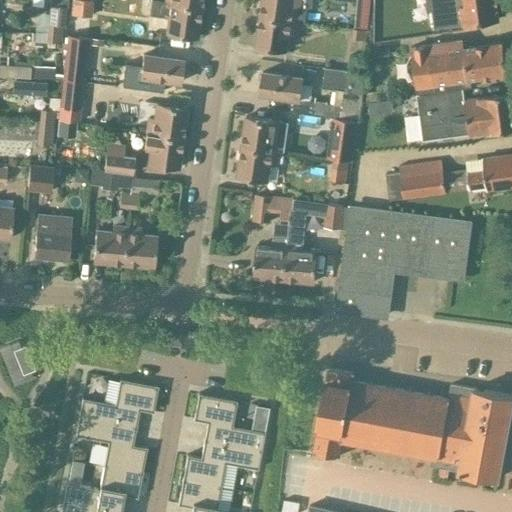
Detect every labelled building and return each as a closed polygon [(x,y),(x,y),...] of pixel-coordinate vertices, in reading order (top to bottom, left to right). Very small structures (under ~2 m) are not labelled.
[(68,0),(50,0),(46,42),(62,44),(63,27),(65,28),(68,0)] [(73,0),(72,15),(91,16),(92,0),(73,0)] [(263,0),(261,15),(297,21),(305,22),(307,8),(312,6),(312,0),(263,0)] [(499,17),(496,0),(464,0),(465,3),(433,8),(435,25),(462,21),(462,22),(499,17)] [(202,7),(165,2),(153,1),(151,15),(170,17),(167,33),(197,37),(202,7)] [(297,21),(261,15),(257,46),(287,50),(289,35),(295,35),(297,21)] [(352,38),(366,40),(367,31),(354,29),(352,38)] [(68,36),(63,80),(85,83),(90,38),(68,36)] [(417,94),(472,86),(471,78),(507,73),(503,41),(464,46),(463,39),(410,46),(412,56),(409,61),(408,67),(409,77),(411,80),(416,86),(417,94)] [(140,77),(180,82),(183,59),(143,54),(140,77)] [(0,72),(29,74),(29,64),(0,62),(0,72)] [(32,65),(31,74),(52,77),(53,68),(32,65)] [(365,75),(326,69),(323,90),(362,96),(365,75)] [(260,93),(289,97),(287,108),(313,112),(314,112),(316,100),(308,99),(310,83),(303,82),(304,77),(263,71),(260,93)] [(82,110),(85,83),(63,80),(60,107),(82,110)] [(48,83),(14,81),(13,94),(47,96),(48,83)] [(119,97),(119,82),(93,82),(93,97),(119,97)] [(150,105),(151,99),(162,101),(164,91),(133,84),(130,100),(150,105)] [(472,86),(417,94),(423,140),(469,134),(469,135),(511,129),(511,105),(510,92),(465,98),(463,88),(472,86)] [(149,117),(147,132),(182,137),(186,106),(157,103),(155,118),(149,117)] [(55,110),(41,109),(38,145),(53,146),(55,110)] [(246,116),(242,146),(278,151),(280,136),(274,135),(276,120),(246,116)] [(351,161),(357,121),(331,117),(325,158),(351,161)] [(182,137),(147,132),(145,146),(151,147),(148,164),(178,168),(182,137)] [(278,151),(242,146),(238,176),(269,180),(271,165),(276,165),(278,151)] [(103,170),(131,174),(133,156),(105,152),(103,170)] [(511,153),(482,158),(484,169),(444,175),(441,160),(400,166),(405,197),(446,192),(486,186),(487,189),(511,185),(511,153)] [(353,162),(333,159),(332,170),(351,173),(353,162)] [(50,194),(53,168),(30,165),(27,192),(50,194)] [(131,191),(157,193),(159,180),(133,177),(131,191)] [(120,205),(138,207),(139,194),(121,192),(120,205)] [(252,219),(271,221),(274,196),(255,194),(252,219)] [(290,222),(292,208),(292,197),(277,195),(276,208),(281,209),(280,221),(290,222)] [(342,228),(344,204),(344,203),(326,202),(323,226),(342,228)] [(0,236),(10,238),(13,208),(0,206),(0,236)] [(392,268),(462,277),(469,222),(352,207),(339,308),(386,314),(392,268)] [(307,210),(292,208),(290,222),(289,241),(284,279),(315,282),(318,251),(304,249),(307,210)] [(34,254),(68,258),(72,217),(38,214),(34,254)] [(124,263),(128,226),(112,225),(112,232),(97,230),(94,260),(124,263)] [(143,228),(128,226),(124,263),(154,266),(157,236),(142,235),(143,228)] [(284,279),(289,241),(273,240),(273,246),(257,245),(254,276),(284,279)] [(166,344),(194,347),(195,333),(167,330),(166,344)] [(28,350),(10,356),(18,384),(36,379),(28,350)] [(353,372),(330,368),(328,382),(325,381),(317,427),(320,427),(315,451),(339,455),(342,438),(433,454),(431,465),(499,477),(511,401),(511,394),(451,383),(448,398),(352,380),(353,372)] [(82,397),(79,416),(135,426),(138,408),(150,410),(150,411),(152,411),(153,409),(152,409),(156,387),(157,387),(157,385),(155,384),(155,385),(119,378),(114,403),(82,397)] [(206,439),(261,449),(265,431),(233,425),(238,400),(202,393),(200,393),(199,395),(200,395),(195,417),(195,419),(197,419),(209,421),(206,439)] [(131,444),(135,426),(79,416),(76,434),(107,440),(103,464),(141,471),(145,448),(146,446),(144,446),(143,446),(131,444)] [(188,456),(184,479),(222,486),(226,462),(258,468),(261,449),(206,439),(202,457),(190,455),(190,454),(188,454),(188,456)] [(67,482),(63,501),(119,511),(122,493),(134,495),(134,496),(136,496),(137,494),(136,494),(141,471),(103,464),(98,488),(67,482)] [(226,511),(217,510),(222,486),(184,479),(180,502),(179,502),(179,504),(181,504),(193,506),(192,511),(226,511)] [(297,511),(299,502),(284,499),(281,511),(286,511),(297,511)] [(118,511),(119,511),(63,501),(61,511),(118,511)] [(306,511),(348,511),(309,503),(306,511)]
